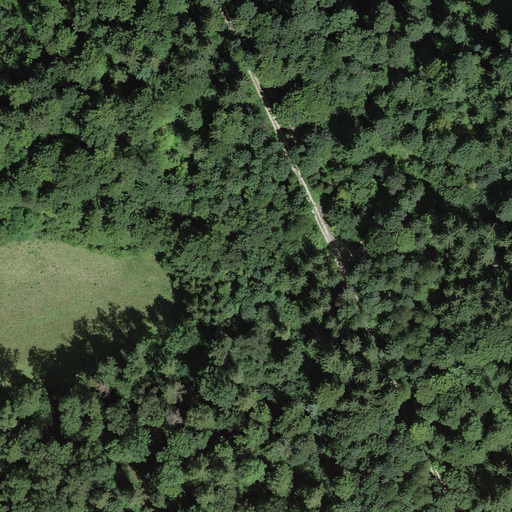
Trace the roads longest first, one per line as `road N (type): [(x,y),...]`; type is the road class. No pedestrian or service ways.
road 1 (track): [(455,511),(218,0)]
road 2 (track): [(0,495),(24,453),(50,437),(80,435),(111,444),(156,511)]
road 3 (track): [(333,243),(511,264)]
